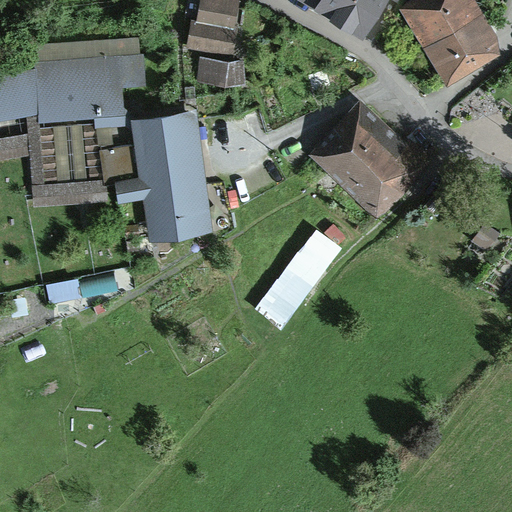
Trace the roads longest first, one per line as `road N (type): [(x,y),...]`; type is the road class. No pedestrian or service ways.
road 1 (residential): [(276,0),(385,71),(423,114)]
road 2 (residential): [(511,14),(503,51),(423,114)]
